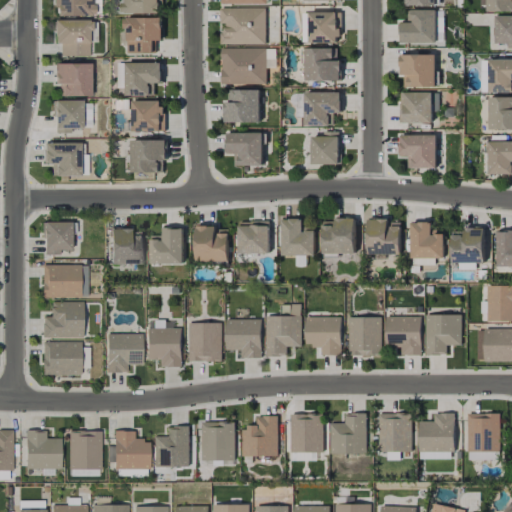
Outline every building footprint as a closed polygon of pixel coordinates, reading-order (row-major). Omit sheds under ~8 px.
[(54,0),(55,16),(94,15),(94,4),(91,4),(90,0),(54,0)] [(124,0),(124,14),(159,13),(158,0),(124,0)] [(511,9),(511,0),(480,0),(480,10),(511,9)] [(220,8),(220,23),(222,24),(222,44),(265,45),(265,9),(220,8)] [(436,10),(412,10),(411,22),(400,22),(400,43),(436,43),(436,10)] [(511,48),(511,15),(494,15),(494,44),(507,44),(507,48),(511,48)] [(126,54),(153,53),(153,41),(162,40),(161,17),(125,18),(126,54)] [(60,56),(89,56),(90,20),(54,20),(54,43),(60,43),(60,56)] [(221,49),(222,84),(265,84),(265,48),(221,49)] [(333,48),(305,48),(305,80),(340,81),(340,60),(332,60),(333,48)] [(275,49),(266,49),(266,67),(274,67),(275,49)] [(404,87),(436,87),(435,54),(399,55),(400,75),(403,75),(404,87)] [(511,59),(480,60),(481,93),(511,92),(511,59)] [(161,63),(118,62),(117,88),(126,88),(126,96),(150,96),(150,83),(161,83),(161,63)] [(90,63),(54,63),(54,84),(60,84),(60,96),(90,96),(90,63)] [(224,123),(260,122),(259,89),(228,90),(229,101),(223,101),(224,123)] [(304,93),(305,126),(333,125),(333,113),(341,113),(340,92),(304,93)] [(432,123),(432,111),(438,111),(438,93),(400,92),(400,123),(432,123)] [(511,97),(489,97),(489,130),(511,129),(511,97)] [(82,128),(81,99),(52,100),(53,133),(70,133),(70,128),(82,128)] [(132,132),(163,131),(163,100),(132,101),(132,132)] [(339,164),(338,131),(324,132),(324,136),(311,136),(312,164),(339,164)] [(263,133),(227,133),(226,154),(234,154),(234,165),(262,166),(263,133)] [(436,135),(399,135),(399,156),(408,156),(408,168),(436,168),(436,135)] [(166,140),(131,140),(131,172),(159,173),(159,160),(166,160),(166,140)] [(511,173),(511,141),(488,142),(489,174),(511,173)] [(43,143),(43,163),(51,163),(51,176),(86,175),(85,142),(43,143)] [(355,218),(334,218),(334,222),(323,222),(322,255),(355,255),(355,218)] [(315,256),(315,227),(303,227),(303,219),(282,219),(282,255),(315,256)] [(368,255),(401,255),(401,224),(389,224),(389,219),(367,219),(368,255)] [(269,254),(269,221),(238,221),(239,254),(269,254)] [(71,222),(43,222),(43,254),(59,254),(59,250),(71,249),(71,222)] [(444,232),(431,232),(431,222),(411,222),(412,258),(444,258),(444,232)] [(228,262),(229,227),(196,227),(196,261),(228,262)] [(183,228),(163,228),(163,236),(150,236),(151,264),(183,264),(183,228)] [(451,231),(452,262),(484,262),(484,228),(463,228),(463,231),(451,231)] [(142,264),(143,230),(110,229),(109,263),(142,264)] [(511,230),(496,231),(497,267),(511,266),(511,230)] [(42,297),(87,297),(86,264),(41,265),(42,297)] [(511,321),(511,285),(487,285),(486,321),(511,321)] [(82,337),(82,302),(50,301),(50,317),(42,316),(41,337),(82,337)] [(282,316),(301,315),(301,304),(282,305),(282,316)] [(461,314),(425,315),(426,355),(447,355),(446,345),(461,345),(461,314)] [(301,346),(301,316),(265,317),(266,357),(287,356),(287,347),(301,346)] [(421,316),(385,317),(386,347),(400,347),(400,356),(421,355),(421,316)] [(341,317),(306,317),(305,346),(322,346),(322,355),(341,356),(341,317)] [(381,317),(349,317),(348,355),(381,356),(381,317)] [(226,320),(226,350),(241,350),(241,358),(261,358),(260,319),(226,320)] [(146,359),(161,359),(161,367),(181,367),(181,327),(165,328),(165,320),(155,320),(155,328),(146,328),(146,359)] [(188,323),(189,362),(222,361),(221,323),(188,323)] [(484,361),(511,361),(511,328),(485,328),(484,361)] [(106,333),(105,372),(126,372),(126,364),(141,364),(141,334),(106,333)] [(41,342),(42,375),(80,374),(79,341),(41,342)] [(366,454),(366,413),(344,413),(345,423),(330,423),(330,454),(366,454)] [(411,452),(411,413),(379,414),(380,452),(411,452)] [(454,413),(434,413),(434,421),(418,422),(419,451),(454,451),(454,413)] [(467,451),(500,451),(500,413),(467,414),(467,451)] [(290,452),(322,452),(323,414),(290,414),(290,452)] [(277,416),(256,416),(256,427),(241,427),(242,457),(278,456),(277,416)] [(235,422),(202,422),(201,465),(234,465),(235,422)] [(153,436),(153,467),(189,466),(189,426),(168,426),(168,436),(153,436)] [(11,430),(0,429),(0,469),(12,469),(11,430)] [(60,438),(44,438),(45,430),(25,430),(24,468),(60,468),(60,438)] [(100,431),(68,430),(67,469),(100,469),(100,431)] [(148,469),(149,439),(133,439),(133,430),(113,430),(113,468),(148,469)] [(499,452),(468,452),(468,459),(499,460),(499,452)] [(317,453),(291,453),(291,460),(317,461),(317,453)] [(8,471),(0,470),(0,479),(8,479),(8,471)] [(430,511),(464,511),(465,510),(432,503),(430,511)]
